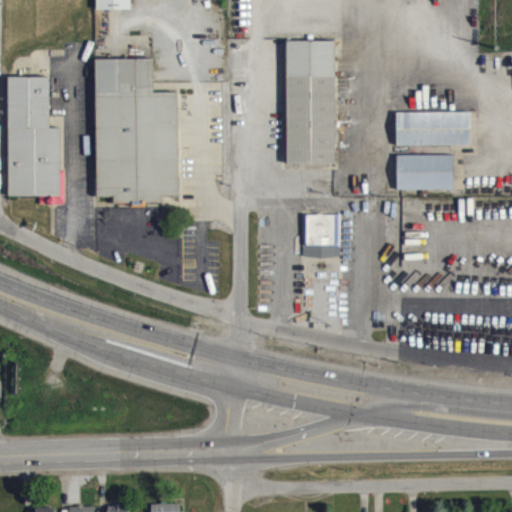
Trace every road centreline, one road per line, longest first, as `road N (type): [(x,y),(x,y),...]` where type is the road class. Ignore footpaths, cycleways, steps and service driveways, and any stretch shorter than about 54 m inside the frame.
road 1 (primary): [(0,303),(133,360),(229,387),(511,435)]
road 2 (primary): [(511,398),(231,355),(0,279)]
road 3 (residential): [(227,487),(511,485)]
road 4 (tertiary): [(245,450),(511,449)]
road 5 (tertiary): [(0,456),(245,450)]
road 6 (tertiary): [(511,404),(365,414)]
road 7 (primary): [(365,414),(245,450)]
